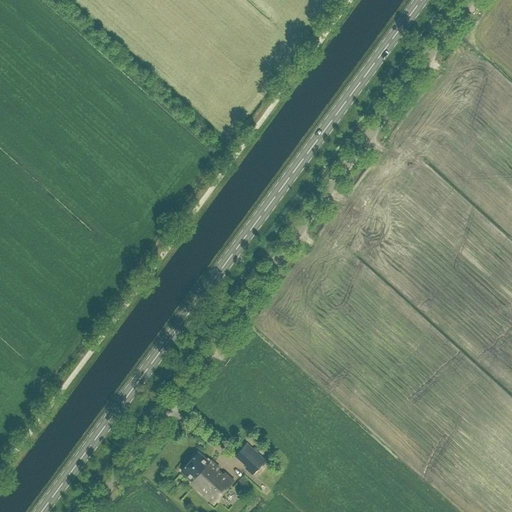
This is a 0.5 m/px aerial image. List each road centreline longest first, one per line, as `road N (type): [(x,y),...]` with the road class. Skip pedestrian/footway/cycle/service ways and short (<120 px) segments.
road 1 (primary): [(40,511),(420,0)]
road 2 (unclassified): [(89,511),(469,0)]
